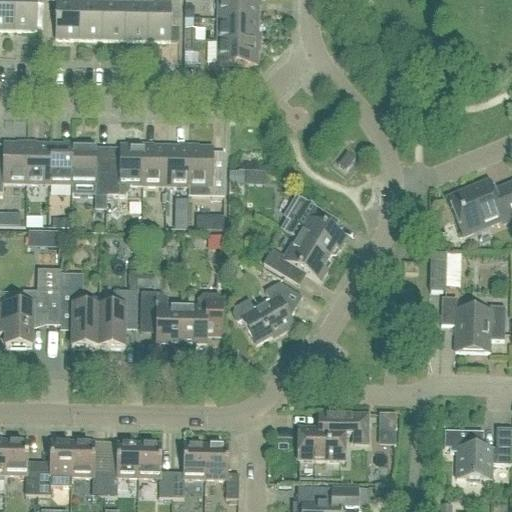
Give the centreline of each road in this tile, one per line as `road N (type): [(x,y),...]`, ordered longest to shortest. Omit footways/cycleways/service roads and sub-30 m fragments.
road 1 (residential): [(0,98),(257,102),(314,55)]
road 2 (residential): [(258,409),(233,417),(0,412)]
road 3 (residential): [(511,388),(344,394),(307,360)]
road 4 (residential): [(307,360),(375,258),(394,187)]
road 5 (residential): [(394,187),(373,126),(314,55)]
road 6 (residential): [(394,187),(511,145)]
